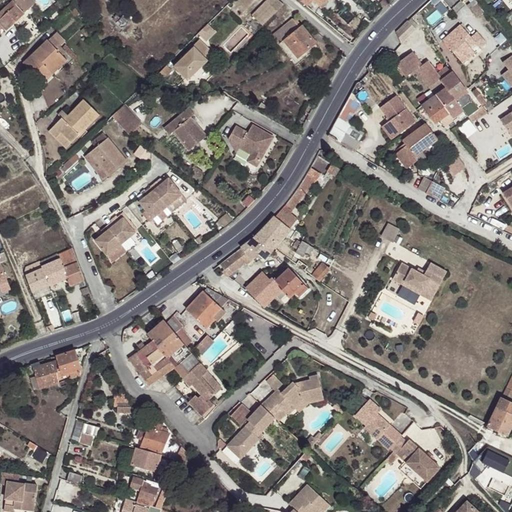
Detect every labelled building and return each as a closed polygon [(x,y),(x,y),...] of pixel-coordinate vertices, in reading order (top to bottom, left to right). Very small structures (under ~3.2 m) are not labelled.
[(36,2),(33,0),(14,0),(0,13),(0,24),(4,22),(9,28),(36,2)] [(268,0),(267,1),(278,12),(284,6),(277,0),(268,0)] [(387,7),(394,1),(392,0),(385,0),(381,4),(386,9),(387,7)] [(267,1),(252,16),(263,26),(278,12),(267,1)] [(476,5),(471,9),(477,17),(483,13),(476,5)] [(303,27),(302,26),(300,28),(293,19),(271,37),(279,46),(281,43),(284,41),(298,59),(317,44),(305,30),(303,27)] [(0,35),(9,28),(4,22),(0,24),(0,35)] [(409,22),(397,33),(402,44),(417,30),(409,22)] [(208,24),(198,33),(205,41),(215,32),(208,24)] [(89,25),(84,30),(90,37),(95,32),(89,25)] [(462,25),(444,41),(465,64),(477,52),(472,47),(477,43),(481,46),(486,41),(478,32),(473,37),(462,25)] [(63,26),(54,34),(63,43),(71,35),(63,26)] [(61,59),(70,51),(63,43),(54,34),(30,57),(49,77),(64,63),(61,59)] [(201,40),(180,59),(181,60),(177,64),(175,67),(185,78),(188,75),(191,79),(209,61),(204,56),(210,50),(201,40)] [(298,59),(284,41),(281,43),(282,45),(286,54),(297,68),(321,49),(317,44),(298,59)] [(210,50),(204,56),(209,61),(216,55),(210,50)] [(74,54),(70,51),(61,59),(64,63),(74,54)] [(413,53),(397,65),(407,78),(417,71),(430,88),(441,80),(440,79),(428,62),(423,66),(413,53)] [(511,54),(500,63),(505,70),(500,74),(511,90),(511,54)] [(166,66),(157,74),(162,79),(172,71),(167,65),(166,66)] [(393,67),(388,71),(397,82),(402,79),(393,67)] [(448,72),(446,69),(439,74),(441,78),(448,72)] [(442,81),(452,74),(450,71),(448,72),(441,78),(440,79),(442,81)] [(457,102),(468,94),(467,92),(453,74),(452,74),(442,81),(447,88),(457,102)] [(463,112),(464,111),(457,102),(447,88),(423,106),(436,123),(449,114),(453,119),(463,112)] [(414,118),(394,92),(378,104),(388,117),(398,130),(414,118)] [(470,119),(472,122),(483,115),(487,112),(483,107),(488,104),(479,92),(474,95),(470,97),(468,94),(457,102),(464,111),(470,119)] [(361,103),(352,93),(330,133),(356,148),(365,132),(350,124),(354,116),(361,103)] [(70,116),(68,114),(54,125),(62,134),(71,144),(77,139),(105,113),(91,97),(75,112),(70,116)] [(308,121),(316,106),(308,101),(303,110),(305,110),(301,117),(308,121)] [(65,111),(68,114),(70,116),(75,112),(70,106),(65,111)] [(124,107),(111,118),(127,138),(141,127),(124,107)] [(511,112),(498,121),(506,133),(511,129),(511,112)] [(168,138),(172,135),(190,122),(194,119),(189,113),(184,116),(180,119),(163,132),(168,138)] [(449,114),(436,123),(442,128),(453,119),(449,114)] [(398,130),(388,117),(380,123),(390,136),(398,130)] [(190,122),(172,135),(187,155),(205,142),(190,122)] [(237,125),(230,138),(242,145),(241,147),(252,153),(248,160),(259,166),(268,149),(266,148),(268,144),(270,145),(275,136),(253,124),(249,132),(248,134),(244,133),(245,130),(237,125)] [(415,157),(437,141),(426,124),(404,141),(403,141),(406,146),(415,157)] [(90,154),(109,178),(126,164),(107,140),(103,135),(91,145),(96,149),(90,154)] [(242,145),(230,138),(234,147),(238,153),(240,149),(241,147),(242,145)] [(406,146),(396,154),(408,169),(419,161),(415,157),(406,146)] [(90,154),(85,158),(104,182),(109,178),(90,154)] [(457,156),(445,165),(454,177),(466,168),(457,156)] [(73,164),(70,161),(61,167),(64,171),(73,164)] [(333,165),(329,173),(337,177),(341,169),(333,165)] [(300,184),(284,206),(292,212),(307,190),(315,181),(313,178),(317,173),(310,168),(300,184)] [(199,181),(203,176),(193,169),(191,171),(194,179),(196,181),(199,181)] [(429,192),(434,181),(435,179),(425,178),(420,188),(429,192)] [(170,180),(165,184),(161,188),(157,184),(152,189),(153,190),(147,194),(149,197),(141,204),(148,212),(144,216),(150,223),(154,220),(184,196),(170,180)] [(429,192),(428,194),(440,201),(447,187),(434,181),(429,192)] [(511,186),(503,193),(511,206),(511,186)] [(188,202),(184,196),(154,220),(159,227),(188,202)] [(280,211),(275,217),(291,229),(297,222),(291,216),(293,214),(292,212),(284,206),(280,211)] [(116,227),(127,218),(123,214),(113,222),(114,223),(116,227)] [(232,220),(227,214),(219,220),(225,227),(232,220)] [(266,259),(275,248),(291,229),(275,217),(256,238),(242,249),(251,261),(260,254),(266,259)] [(127,252),(122,246),(134,236),(136,235),(131,228),(133,226),(127,218),(116,227),(114,223),(108,228),(102,233),(104,236),(96,243),(108,257),(113,263),(127,252)] [(396,229),(390,240),(400,246),(407,236),(396,229)] [(134,236),(122,246),(127,252),(139,242),(134,236)] [(298,253),(302,246),(297,243),(293,250),(298,253)] [(298,253),(296,255),(300,257),(303,259),(306,255),(311,258),(314,252),(303,244),(302,246),(298,253)] [(83,280),(72,249),(58,256),(58,255),(40,263),(49,287),(67,280),(70,286),(83,280)] [(226,271),(229,275),(246,262),(247,264),(251,261),(242,249),(222,265),(226,271)] [(49,287),(40,263),(27,269),(25,273),(32,294),(46,288),(47,292),(51,290),(49,287)] [(439,302),(455,274),(439,264),(434,274),(432,276),(425,271),(411,263),(401,279),(412,285),(414,282),(431,293),(429,296),(439,302)] [(325,264),(314,277),(321,283),(332,269),(325,264)] [(291,269),(278,282),(285,289),(283,291),(291,298),(297,293),(305,285),(291,269)] [(248,288),(267,307),(283,291),(285,289),(278,282),(277,281),(276,282),(273,280),(271,282),(264,274),(248,288)] [(414,282),(412,285),(429,296),(431,293),(414,282)] [(7,283),(0,285),(0,295),(10,291),(7,283)] [(309,289),(305,285),(297,293),(301,297),(309,289)] [(71,300),(74,310),(92,304),(87,288),(78,291),(80,297),(71,300)] [(222,295),(208,288),(188,310),(208,328),(217,319),(219,321),(228,312),(223,307),(230,300),(222,295)] [(175,316),(168,323),(168,324),(177,334),(184,342),(190,338),(182,329),(184,327),(175,316)] [(217,319),(208,328),(211,331),(219,321),(217,319)] [(168,323),(166,320),(148,335),(153,342),(174,367),(184,379),(201,364),(191,351),(184,343),(184,342),(177,334),(168,324),(168,323)] [(290,343),(297,336),(291,333),(286,338),(290,343)] [(208,335),(199,345),(206,351),(215,341),(208,335)] [(149,386),(174,367),(153,342),(129,360),(149,386)] [(206,351),(199,345),(196,348),(203,354),(206,351)] [(57,359),(57,361),(40,366),(39,362),(31,365),(36,391),(54,385),(82,376),(85,368),(83,363),(80,364),(78,359),(81,358),(79,350),(68,353),(54,357),(54,360),(57,359)] [(201,377),(207,371),(201,364),(184,379),(189,386),(192,384),(201,377)] [(223,389),(207,371),(201,377),(217,395),(223,389)] [(277,374),(269,381),(273,384),(280,377),(277,374)] [(266,406),(278,419),(282,422),(291,413),(288,410),(294,405),(299,410),(309,401),(313,404),(328,399),(321,375),(312,378),(312,380),(305,382),(306,386),(300,387),(298,385),(296,383),(285,393),(282,390),(280,392),(266,406)] [(209,402),(217,395),(201,377),(192,384),(202,396),(198,399),(196,397),(189,403),(191,405),(195,410),(199,414),(202,418),(214,407),(209,402)] [(280,377),(273,384),(280,392),(282,390),(288,385),(280,377)] [(502,398),(488,428),(509,437),(511,430),(511,379),(503,399),(502,398)] [(125,393),(115,395),(116,407),(119,407),(119,403),(129,403),(125,393)] [(213,402),(219,409),(227,401),(225,398),(219,403),(216,400),(213,402)] [(378,415),(380,413),(383,409),(372,399),(357,416),(368,426),(366,429),(391,450),(392,449),(403,436),(404,435),(383,416),(382,418),(378,415)] [(309,401),(299,410),(303,414),(313,404),(309,401)] [(333,406),(343,415),(346,411),(337,402),(333,406)] [(119,403),(119,407),(119,413),(132,413),(132,407),(131,407),(129,403),(119,403)] [(255,424),(251,420),(256,416),(246,405),(234,416),(247,429),(249,427),(251,428),(253,425),(255,424)] [(264,433),(265,433),(278,419),(266,406),(256,416),(251,420),(255,424),(253,425),(251,428),(249,427),(247,429),(230,446),(238,454),(246,446),(251,451),(263,440),(258,435),(262,432),(264,433)] [(150,418),(146,432),(145,439),(142,446),(163,452),(169,432),(166,431),(167,427),(160,425),(162,421),(150,418)] [(84,424),(82,434),(95,437),(98,438),(100,428),(85,424),(84,424)] [(95,437),(82,434),(80,443),(93,446),(95,437)] [(307,444),(313,449),(319,441),(320,441),(317,439),(314,436),(307,444)] [(403,436),(392,449),(397,454),(398,455),(409,442),(403,436)] [(411,440),(409,442),(398,455),(408,463),(429,482),(442,468),(434,461),(428,456),(411,440)] [(38,446),(32,442),(29,446),(36,450),(38,446)] [(243,459),(251,451),(246,446),(238,454),(243,459)] [(496,455),(490,446),(480,456),(473,463),(483,473),(490,466),(492,464),(511,473),(511,457),(501,452),(499,456),(497,453),(496,455)] [(501,452),(490,446),(496,455),(497,453),(499,456),(501,452)] [(163,455),(137,448),(132,465),(165,475),(169,462),(161,459),(163,455)] [(40,449),(35,458),(43,463),(49,454),(40,449)] [(391,450),(383,459),(388,464),(397,454),(392,449),(391,450)] [(303,461),(308,465),(316,455),(311,451),(303,461)] [(178,459),(185,462),(187,457),(188,456),(182,452),(178,459)] [(431,453),(428,456),(434,461),(437,458),(431,453)] [(429,482),(408,463),(401,470),(422,489),(429,482)] [(511,473),(492,464),(490,466),(511,476),(511,473)] [(5,473),(3,485),(11,486),(11,483),(23,484),(25,476),(5,473)] [(69,473),(67,482),(71,483),(80,485),(83,477),(69,473)] [(141,498),(139,502),(154,506),(155,501),(157,501),(162,485),(150,481),(149,482),(135,478),(131,488),(142,491),(140,498),(141,498)] [(67,482),(63,480),(60,490),(68,492),(71,483),(67,482)] [(11,486),(8,506),(17,508),(17,509),(36,511),(37,511),(41,486),(26,484),(23,484),(11,483),(11,486)] [(71,483),(68,492),(84,496),(87,487),(80,485),(71,483)] [(164,498),(159,508),(163,509),(164,510),(175,486),(169,485),(163,497),(164,498)] [(321,511),(320,511),(328,503),(310,485),(291,504),(296,509),(293,511),(321,511)] [(470,499),(457,511),(479,511),(476,509),(478,507),(470,499)] [(127,503),(124,511),(150,511),(152,507),(129,500),(127,504),(127,503)] [(110,502),(109,508),(121,511),(123,505),(110,502)] [(327,511),(333,507),(328,503),(320,511),(321,511),(327,511)]
